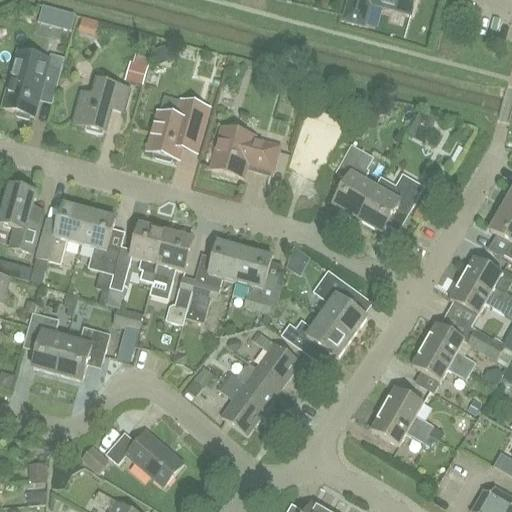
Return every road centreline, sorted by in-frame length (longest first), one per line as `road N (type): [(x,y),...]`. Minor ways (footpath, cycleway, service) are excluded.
road 1 (residential): [(0,154),(301,235),(418,301)]
road 2 (residential): [(257,484),(162,399),(139,392),(62,430),(0,417)]
road 3 (residential): [(311,471),(320,442),(418,301)]
road 4 (residential): [(418,301),(491,162)]
